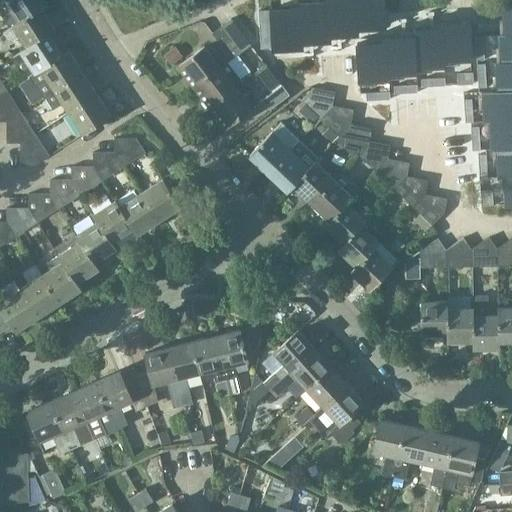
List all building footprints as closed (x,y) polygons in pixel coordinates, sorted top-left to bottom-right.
[(4,0),(0,3),(0,14),(9,29),(13,26),(13,25),(19,21),(41,7),(41,9),(48,4),(45,0),(4,0)] [(358,33),(357,28),(356,28),(354,0),(326,0),(327,2),(329,34),(330,34),(358,33)] [(354,0),(356,28),(357,28),(385,26),(383,0),(354,0)] [(330,40),(330,34),(329,34),(327,2),(299,3),(299,8),(301,41),(302,41),(330,40)] [(511,6),(503,7),(505,35),(505,36),(511,35),(511,6)] [(9,29),(3,32),(9,40),(15,41),(21,37),(27,47),(48,33),(49,34),(55,30),(41,9),(41,7),(19,21),(13,25),(13,26),(9,29)] [(302,47),(302,41),(301,41),(299,8),(271,10),(271,18),(272,33),(273,40),(273,48),(302,47)] [(485,8),(484,8),(481,8),(473,8),(473,16),(481,16),(485,16),(485,8)] [(258,18),(271,18),(271,10),(270,10),(258,11),(258,18)] [(486,24),(485,16),(481,16),(473,16),(474,24),(482,24),(486,24)] [(259,26),(272,25),(271,18),(258,18),(259,26)] [(231,19),(222,26),(236,45),(237,45),(242,52),(251,45),(246,38),(231,19)] [(443,61),(471,59),(469,21),(440,23),(440,28),(442,61),(443,61)] [(259,34),(272,33),(272,25),(259,26),(259,34)] [(204,46),(178,66),(194,87),(221,67),(227,63),(242,52),(237,45),(236,45),(222,26),(212,33),(223,47),(211,55),(204,46)] [(444,66),(443,61),(442,61),(440,28),(412,30),(413,35),(415,68),(416,68),(444,66)] [(27,47),(20,51),(34,73),(63,55),(62,55),(49,34),(48,33),(27,47)] [(260,41),(273,40),(272,33),(259,34),(260,41)] [(416,73),(416,68),(415,68),(413,35),(385,36),(385,42),(387,74),(388,74),(416,73)] [(511,35),(505,36),(505,35),(500,35),(502,63),(502,64),(511,63),(511,35)] [(483,36),(475,37),(475,48),(483,48),(483,36)] [(261,49),(273,48),(273,40),(260,41),(260,48),(260,49),(261,49)] [(388,80),(388,74),(387,74),(385,42),(357,43),(359,81),(388,80)] [(484,60),(483,48),(475,48),(475,50),(476,60),(484,60)] [(34,73),(31,75),(37,86),(34,88),(41,99),(46,96),(83,72),(69,51),(69,50),(62,55),(63,55),(34,73)] [(221,67),(194,87),(210,107),(236,88),(243,83),(234,72),(227,63),(221,67)] [(499,92),(511,91),(511,63),(502,64),(502,63),(497,63),(499,91),(499,92)] [(484,64),(476,65),(477,72),(477,76),(485,76),(484,64)] [(83,72),(46,96),(53,109),(63,103),(69,112),(97,94),(83,72)] [(465,77),(464,73),(456,73),(457,77),(457,85),(462,85),(465,85),(465,77)] [(470,84),(473,84),(473,76),(472,76),(472,73),(464,73),(465,77),(465,85),(470,84)] [(264,83),(272,93),(263,100),(270,109),(289,95),(274,75),(264,83)] [(486,87),(485,76),(477,76),(477,80),(478,84),(478,88),(486,87)] [(433,86),(433,78),(421,79),(421,87),(433,86)] [(433,86),(445,86),(444,78),(433,78),(433,86)] [(394,93),(405,93),(405,85),(393,86),(394,93)] [(417,93),(417,87),(417,85),(405,85),(405,93),(417,93)] [(236,88),(210,107),(226,128),(252,108),(258,103),(250,92),(244,98),(236,88)] [(310,90),(301,101),(319,118),(331,106),(333,93),(312,88),(310,90)] [(8,91),(0,95),(0,122),(6,122),(21,113),(8,91)] [(511,119),(511,91),(499,92),(499,91),(483,92),(485,121),(490,121),(511,119)] [(372,100),(377,100),(377,92),(366,93),(366,101),(372,100)] [(389,100),(389,94),(389,92),(377,92),(377,100),(379,100),(389,100)] [(97,94),(69,112),(83,134),(102,122),(111,116),(97,94)] [(463,99),(464,111),(472,111),(471,99),(466,99),(463,99)] [(331,106),(319,118),(320,119),(337,136),(350,123),(352,110),(331,106)] [(431,129),(431,106),(422,106),(423,129),(431,129)] [(472,111),(464,111),(465,117),(465,122),(470,122),(473,122),(472,111)] [(21,113),(6,122),(7,144),(20,144),(35,134),(21,113)] [(511,119),(490,121),(492,149),(497,149),(511,147),(511,119)] [(272,131),(250,155),(269,173),(299,141),(280,123),(272,131)] [(350,123),(337,136),(357,154),(369,141),(371,128),(350,123)] [(471,127),(471,139),(479,138),(478,127),(471,127)] [(35,134),(20,144),(20,166),(35,166),(49,157),(35,134)] [(115,138),(115,152),(124,167),(145,153),(136,139),(115,138)] [(480,150),(479,138),(471,139),(471,140),(472,144),(472,150),(478,150),(480,150)] [(299,141),(269,173),(288,191),(293,186),(315,161),(318,158),(299,141)] [(369,141),(357,154),(376,173),(388,160),(390,146),(369,141)] [(511,175),(511,147),(497,149),(499,177),(504,176),(511,175)] [(92,152),(92,166),(102,181),(124,167),(115,152),(92,152)] [(479,164),(479,167),(486,166),(486,155),(478,155),(478,163),(479,164)] [(388,160),(376,173),(393,189),(405,177),(408,163),(388,160)] [(315,161),(293,186),(311,203),(334,179),(315,161)] [(71,166),(71,180),(81,195),(102,181),(92,166),(71,166)] [(487,178),(486,166),(479,167),(479,178),(487,178)] [(334,179),(311,203),(329,220),(330,221),(348,202),(353,197),(345,189),(350,184),(339,173),(334,179)] [(405,177),(393,189),(413,208),(425,195),(427,181),(405,177)] [(163,179),(141,193),(159,221),(181,206),(163,179)] [(49,180),(49,194),(58,209),(81,195),(71,180),(49,180)] [(480,190),(481,198),(492,197),(492,190),(480,190)] [(141,193),(120,206),(134,228),(133,229),(137,235),(159,221),(141,193)] [(28,194),(28,208),(37,223),(58,209),(49,194),(28,194)] [(425,195),(413,208),(432,226),(432,225),(445,212),(447,199),(425,195)] [(485,206),(493,205),(492,197),(481,198),(481,206),(483,206),(484,206),(485,206)] [(116,200),(93,215),(97,221),(111,242),(112,242),(133,229),(134,228),(120,206),(116,200)] [(329,220),(324,225),(343,243),(344,244),(366,220),(348,202),(330,221),(329,220)] [(7,208),(6,222),(16,237),(37,223),(28,208),(7,208)] [(343,243),(337,248),(356,266),(357,267),(374,249),(380,243),(371,235),(376,229),(366,220),(344,244),(343,243)] [(97,221),(76,235),(80,241),(94,263),(95,262),(116,248),(112,242),(111,242),(97,221)] [(0,222),(0,246),(16,237),(6,222),(0,222)] [(66,250),(58,255),(62,262),(76,283),(77,282),(99,268),(95,262),(94,263),(80,241),(76,235),(63,244),(66,250)] [(497,266),(497,249),(489,236),(471,249),(472,267),(497,266)] [(463,237),(446,249),(446,267),(472,267),(471,249),(463,237)] [(438,238),(415,255),(415,267),(446,267),(446,249),(438,238)] [(511,266),(511,239),(497,249),(497,266),(511,266)] [(356,266),(351,272),(370,290),(393,266),(398,261),(380,243),(374,249),(357,267),(356,266)] [(50,270),(42,275),(60,303),(82,289),(77,282),(76,283),(62,262),(58,255),(46,263),(50,270)] [(28,284),(20,289),(38,317),(60,303),(42,275),(41,276),(35,266),(22,274),(28,284)] [(0,332),(12,325),(16,331),(38,317),(20,289),(19,290),(13,281),(2,289),(7,298),(0,302),(0,332)] [(473,341),(473,349),(500,348),(500,341),(499,341),(499,315),(498,315),(489,315),(488,295),(476,295),(476,316),(474,316),(473,316),(473,341)] [(448,301),(421,302),(422,335),(447,334),(448,334),(447,309),(448,309),(448,301)] [(511,307),(498,308),(498,315),(499,315),(499,341),(500,341),(511,340),(511,307)] [(448,334),(447,334),(447,342),(473,341),(473,316),(474,316),(473,308),(470,308),(448,309),(447,309),(448,334)] [(240,330),(216,335),(223,367),(226,378),(229,395),(238,392),(234,371),(233,365),(248,361),(240,330)] [(263,382),(253,390),(260,398),(269,389),(315,349),(298,330),(274,352),(284,363),(274,371),(263,382)] [(216,335),(192,341),(200,373),(212,370),(215,382),(217,382),(216,381),(226,378),(223,367),(216,335)] [(192,341),(169,347),(183,406),(192,404),(186,376),(200,373),(192,341)] [(149,369),(136,374),(147,406),(158,401),(153,384),(168,381),(173,408),(183,406),(169,347),(145,353),(149,369)] [(315,349),(269,389),(276,396),(287,387),(297,378),(306,388),(331,366),(315,349)] [(331,366),(306,388),(322,406),(347,384),(331,366)] [(119,371),(95,381),(117,429),(127,424),(119,407),(132,401),(135,412),(147,406),(136,374),(123,379),(119,371)] [(226,378),(216,381),(217,382),(220,397),(229,395),(226,378)] [(95,381),(73,391),(86,421),(94,439),(106,434),(117,429),(95,381)] [(347,384),(322,406),(338,424),(330,430),(331,431),(333,435),(338,440),(341,442),(342,443),(354,432),(352,429),(361,422),(352,412),(363,403),(347,384)] [(73,391),(50,401),(71,449),(82,444),(94,439),(86,421),(73,391)] [(50,401),(27,411),(40,441),(53,436),(61,454),(71,449),(50,401)] [(296,417),(302,425),(313,414),(306,408),(296,417)] [(320,422),(313,415),(302,425),(309,433),(320,422)] [(394,476),(405,425),(380,419),(373,451),(387,454),(383,473),(394,476)] [(422,462),(430,430),(405,425),(394,476),(405,478),(409,459),(422,462)] [(442,487),(454,436),(430,430),(422,462),(435,465),(431,484),(442,487)] [(468,485),(471,473),(482,476),(487,457),(476,454),(478,441),(454,436),(442,487),(453,489),(455,482),(468,485)] [(1,454),(2,466),(31,465),(31,462),(27,462),(26,453),(1,454)] [(31,470),(31,465),(2,466),(3,478),(28,477),(27,470),(31,470)] [(138,490),(148,484),(137,467),(128,473),(138,490)] [(54,498),(65,492),(55,469),(43,475),(54,498)] [(500,483),(511,482),(511,471),(500,472),(500,483)] [(3,478),(3,490),(28,489),(28,477),(3,478)] [(511,482),(500,483),(501,495),(511,494),(511,482)] [(29,501),(28,489),(3,490),(4,502),(29,501)] [(145,489),(137,494),(144,505),(152,500),(145,489)] [(136,511),(144,505),(137,494),(128,499),(136,511)] [(235,511),(240,496),(231,494),(226,511),(235,511)] [(235,511),(246,511),(250,499),(240,496),(235,511)]
